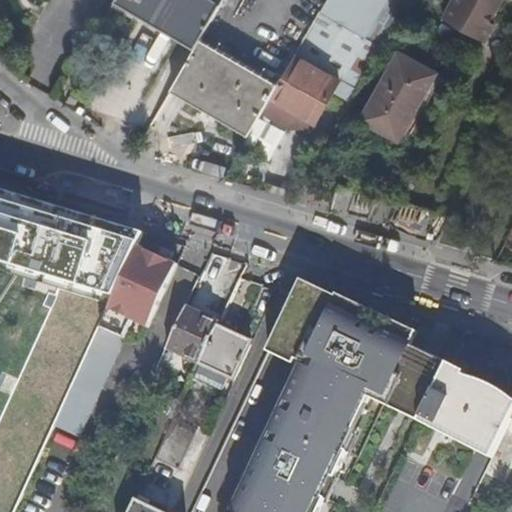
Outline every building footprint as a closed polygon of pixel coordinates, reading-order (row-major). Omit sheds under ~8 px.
[(117,0),(197,44),(200,40),(223,0),(117,0)] [(328,0),(320,13),(364,39),(385,0),(328,0)] [(500,0),(446,0),(439,11),(481,39),(493,23),(488,18),(500,0)] [(197,44),(169,92),(248,137),(262,112),(272,98),(278,85),(200,40),(197,44)] [(436,75),(399,54),(362,122),(400,142),(436,75)] [(275,100),(315,123),(340,80),(300,57),(275,100)] [(150,128),(166,135),(181,102),(166,95),(150,128)] [(272,98),(262,112),(302,134),(309,132),(315,123),(275,100),(272,98)] [(193,137),(186,165),(217,173),(225,145),(193,137)] [(138,245),(145,233),(0,189),(0,262),(115,296),(138,245)] [(115,296),(57,425),(83,437),(136,320),(150,326),(178,264),(138,245),(115,296)] [(292,392),(235,511),(317,511),(324,498),(320,497),(330,477),(334,478),(347,451),(343,449),(367,399),(398,413),(420,424),(448,364),(427,353),(411,346),(418,331),(389,317),(387,321),(368,312),(370,308),(339,293),(338,295),(301,281),(267,352),(302,369),(297,378),(301,380),(295,393),(292,392)] [(218,324),(219,323),(187,307),(168,350),(200,364),(204,355),(218,324)] [(239,334),(218,324),(204,355),(200,364),(234,380),(251,344),(237,338),(239,334)] [(492,459),(506,431),(511,419),(511,397),(504,392),(494,386),(493,386),(482,380),(467,375),(465,375),(466,372),(448,364),(420,424),(492,459)] [(198,429),(175,419),(156,458),(179,469),(198,429)] [(164,511),(137,499),(130,511),(164,511)]
